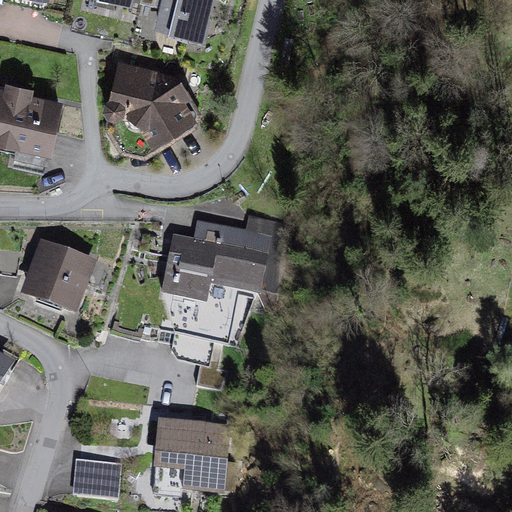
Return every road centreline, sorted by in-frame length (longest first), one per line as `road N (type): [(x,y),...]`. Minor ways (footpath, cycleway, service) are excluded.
road 1 (residential): [(0,209),(50,208),(97,181),(192,184),(220,168),(237,141),(272,0)]
road 2 (residential): [(23,511),(56,370),(42,344),(0,324)]
